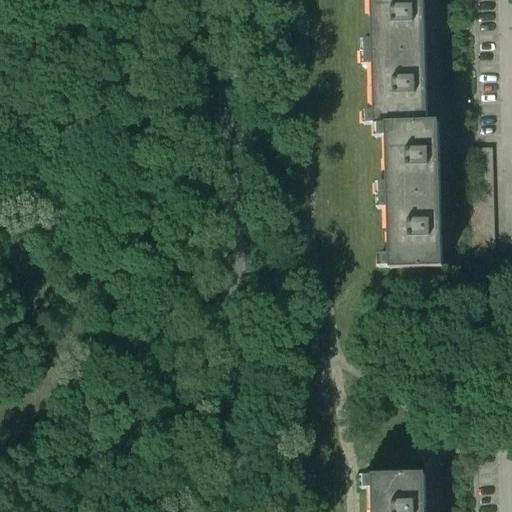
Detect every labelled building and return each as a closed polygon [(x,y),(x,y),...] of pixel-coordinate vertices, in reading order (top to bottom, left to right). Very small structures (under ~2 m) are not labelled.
[(371,0),(373,20),(425,17),(424,0),(371,0)] [(375,128),(386,128),(428,124),(425,17),(373,20),(375,128)] [(428,124),(386,128),(390,271),(443,269),(439,124),(428,124)] [(469,150),(469,162),(493,161),(493,149),(469,150)] [(469,162),(470,174),(493,173),(493,161),(469,162)] [(470,174),(470,186),(493,185),(493,173),(470,174)] [(470,186),(470,198),(494,197),(493,185),(470,186)] [(470,198),(470,210),(494,209),(494,197),(470,198)] [(470,210),(471,221),(494,221),(494,209),(470,210)] [(471,221),(471,233),(495,233),(494,221),(471,221)] [(471,233),(471,245),(495,245),(495,233),(471,233)] [(495,245),(471,245),(472,257),(495,257),(495,245)] [(472,268),(472,280),(487,279),(487,267),(472,268)] [(373,477),(373,511),(425,511),(425,475),(373,477)]
